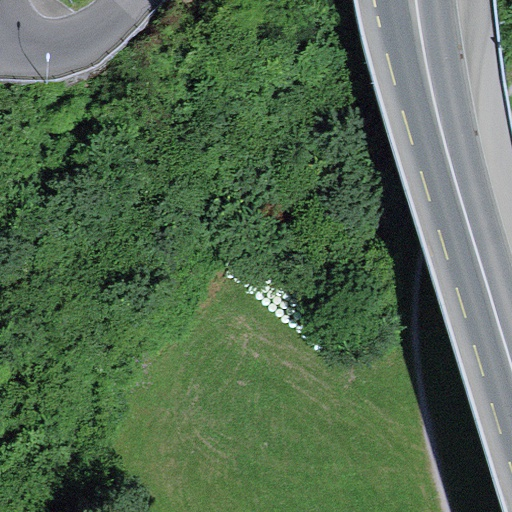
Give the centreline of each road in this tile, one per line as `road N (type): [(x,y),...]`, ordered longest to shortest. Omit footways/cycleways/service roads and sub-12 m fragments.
road 1 (primary): [(511,369),(456,186),(414,0)]
road 2 (residential): [(125,0),(99,27),(61,46),(35,46),(0,30)]
